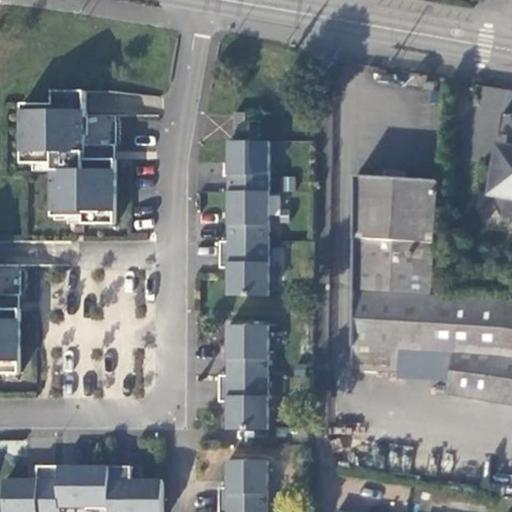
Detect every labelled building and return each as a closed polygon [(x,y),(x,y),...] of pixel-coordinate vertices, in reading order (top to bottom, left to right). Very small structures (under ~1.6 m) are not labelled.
[(25,104),(24,164),(55,164),(54,217),(85,218),(85,225),(103,225),(103,218),(117,219),(118,161),(97,161),(97,153),(87,153),(87,146),(89,92),(56,92),(56,105),(25,104)] [(511,136),(511,147),(506,147),(503,167),(496,166),(492,194),(493,195),(493,197),(502,216),(504,217),(504,218),(511,218),(511,115),(504,114),(501,135),(511,136)] [(248,116),(237,116),(237,134),(248,134),(248,116)] [(231,144),(230,194),(272,195),(272,144),(231,144)] [(118,161),(118,146),(87,146),(87,153),(97,153),(97,161),(118,161)] [(361,177),(357,290),(436,293),(439,179),(361,177)] [(230,244),(271,245),(272,195),(230,194),(230,244)] [(271,299),(271,245),(230,244),(222,244),(222,271),(229,270),(229,298),(271,299)] [(451,396),(511,406),(511,301),(466,294),(436,293),(357,290),(354,367),(399,370),(400,349),(455,355),(451,396)] [(22,310),(22,295),(0,294),(0,301),(0,302),(0,309),(22,310)] [(0,374),(6,374),(7,367),(21,367),(22,310),(0,309),(0,302),(0,301),(0,374)] [(228,328),(228,378),(269,378),(270,328),(228,328)] [(228,378),(221,377),(220,404),(228,405),(227,432),(268,432),(269,378),(228,378)] [(219,490),(218,511),(267,511),(268,463),(227,463),(226,490),(219,490)] [(5,479),(4,511),(58,511),(58,508),(59,467),(37,467),(37,480),(5,479)] [(58,508),(108,509),(109,467),(59,467),(58,508)] [(131,468),(109,467),(108,509),(108,511),(162,511),(162,482),(131,481),(131,468)]
